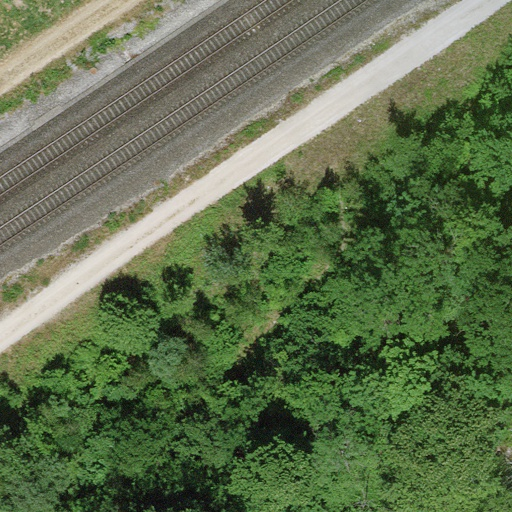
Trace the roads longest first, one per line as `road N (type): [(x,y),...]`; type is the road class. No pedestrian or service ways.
road 1 (track): [(475,0),(0,333)]
road 2 (track): [(0,86),(126,0)]
